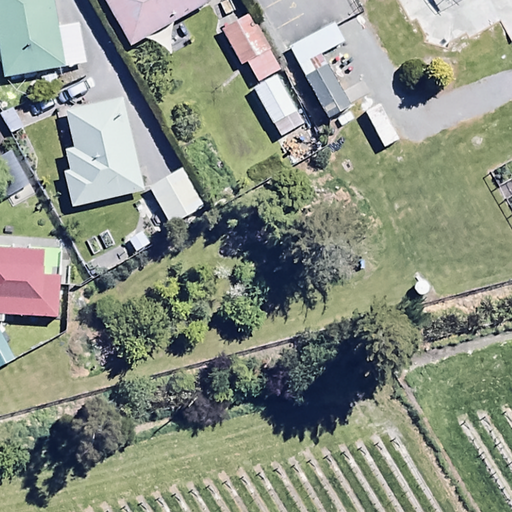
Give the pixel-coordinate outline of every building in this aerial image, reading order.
[(49,0),(0,0),(0,65),(3,82),(85,70),(78,28),(55,31),(49,0)] [(100,0),(129,50),(130,49),(210,5),(207,1),(209,0),(100,0)] [(417,0),(433,30),(488,0),(417,0)] [(279,75),(248,16),(219,32),(239,68),(246,65),(257,86),(279,75)] [(309,64),(342,45),(331,26),(287,51),(304,80),(315,74),(309,64)] [(348,108),(327,70),(303,83),(324,121),(348,108)] [(301,126),(277,81),(254,93),(278,138),(301,126)] [(143,195),(123,103),(65,116),(73,151),(64,153),(68,175),(62,176),(70,212),(143,195)] [(398,144),(379,106),(364,113),(383,151),(398,144)] [(0,194),(4,201),(27,189),(9,155),(0,160),(0,194)] [(511,162),(488,177),(511,215),(511,162)] [(202,211),(181,173),(148,191),(158,209),(146,215),(156,232),(169,225),(171,228),(202,211)] [(69,254),(0,251),(0,324),(4,325),(4,321),(58,322),(59,289),(68,289),(69,254)] [(0,335),(0,371),(15,364),(0,335)]
